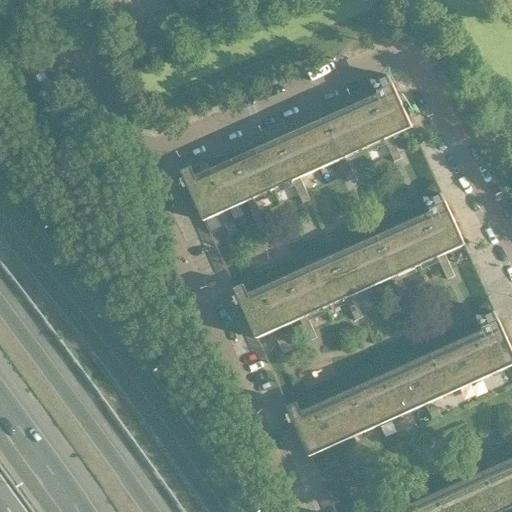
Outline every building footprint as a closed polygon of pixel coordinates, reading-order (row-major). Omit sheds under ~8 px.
[(176,0),(182,12),(183,12),(183,11),(207,1),(210,0),(176,0)] [(198,182),(196,177),(191,167),(182,172),(204,221),(206,220),(217,215),(247,202),(255,199),(293,181),(300,178),(339,161),(346,157),(385,140),(392,137),(412,128),(389,76),(367,86),(368,88),(369,89),(370,91),(372,92),(373,93),(376,94),(379,95),(381,100),(198,182)] [(392,137),(385,140),(390,151),(397,148),(392,137)] [(397,148),(390,151),(395,162),(402,159),(397,148)] [(346,157),(339,161),(344,172),(351,168),(346,157)] [(351,168),(344,172),(349,183),(356,179),(351,168)] [(300,178),(293,181),(298,192),(305,189),(300,178)] [(251,300),(249,295),(244,285),(234,289),(257,339),(300,319),(300,320),(307,316),(346,299),(353,296),(392,278),(400,275),(438,258),(445,254),(465,245),(437,182),(435,183),(432,185),(431,186),(430,187),(429,188),(428,190),(427,191),(427,193),(426,195),(426,196),(426,198),(426,200),(426,201),(427,203),(427,205),(428,206),(429,208),(430,209),(434,218),(251,300)] [(305,189),(298,192),(303,203),(310,200),(305,189)] [(255,199),(247,202),(252,213),(259,210),(255,199)] [(259,210),(252,213),(257,224),(264,221),(259,210)] [(217,215),(206,220),(211,231),(222,227),(217,215)] [(232,222),(225,225),(230,236),(237,233),(232,222)] [(445,254),(438,258),(443,269),(450,265),(445,254)] [(450,265),(443,269),(448,280),(455,276),(450,265)] [(400,275),(392,278),(397,289),(405,286),(400,275)] [(405,286),(397,289),(402,300),(409,297),(405,286)] [(353,296),(346,299),(351,310),(358,307),(353,296)] [(304,418),(302,413),(297,403),(287,407),(310,457),(353,437),(353,438),(511,366),(511,349),(490,300),(488,301),(487,302),(485,303),(483,305),(482,306),(481,308),(480,309),(480,311),(479,313),(479,314),(479,316),(479,318),(479,319),(480,321),(480,323),(481,324),(482,326),(483,327),(487,335),(304,418)] [(358,307),(351,310),(356,321),(363,318),(358,307)] [(307,316),(300,320),(305,330),(312,327),(307,316)] [(312,327),(305,330),(310,341),(317,338),(312,327)] [(286,339),(278,343),(283,354),(290,350),(286,339)] [(436,407),(429,410),(433,418),(440,415),(436,407)] [(511,465),(408,511),(501,511),(511,507),(511,465)]
